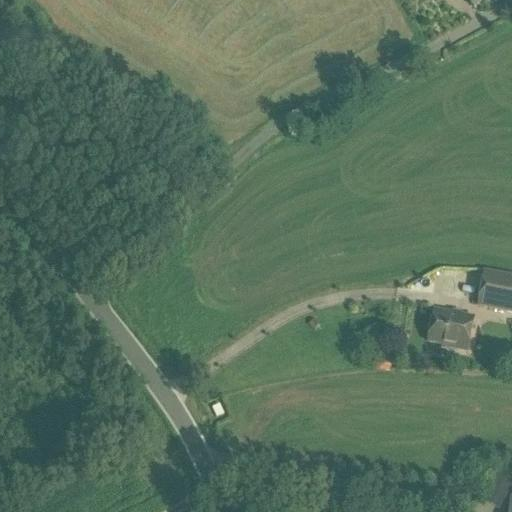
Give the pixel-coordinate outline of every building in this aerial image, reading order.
[(465,0),(475,11),(487,0),(465,0)] [(481,307),(511,312),(511,275),(487,271),(481,307)] [(431,343),(456,348),(456,350),(470,353),(477,319),(438,311),(431,343)] [(367,369),(387,369),(387,357),(368,357),(367,369)] [(350,511),(333,500),(325,511),(350,511)]
